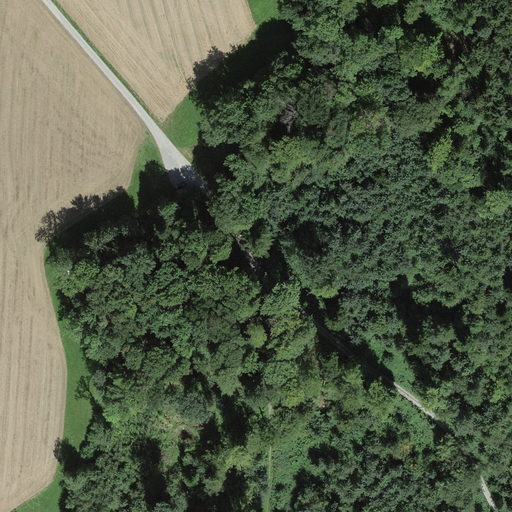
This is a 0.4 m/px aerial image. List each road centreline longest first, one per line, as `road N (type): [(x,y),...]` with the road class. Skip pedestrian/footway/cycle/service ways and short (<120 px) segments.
road 1 (track): [(500,511),(460,436),(263,287),(184,166),(43,0)]
road 2 (track): [(263,287),(266,511)]
